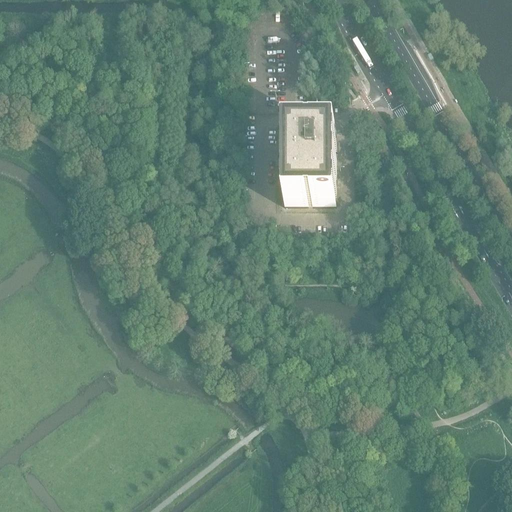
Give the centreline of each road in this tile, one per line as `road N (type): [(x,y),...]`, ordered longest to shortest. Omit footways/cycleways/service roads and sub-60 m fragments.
road 1 (primary): [(334,0),(511,300)]
road 2 (primary): [(511,244),(370,0)]
